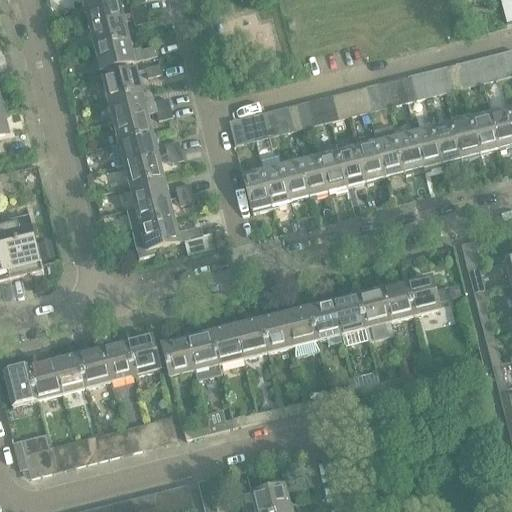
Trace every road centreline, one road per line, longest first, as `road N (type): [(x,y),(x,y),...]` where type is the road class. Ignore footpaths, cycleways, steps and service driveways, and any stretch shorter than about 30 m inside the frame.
road 1 (residential): [(339,511),(318,433),(9,511)]
road 2 (residential): [(100,310),(22,0)]
road 3 (residential): [(204,118),(511,42)]
road 4 (residential): [(244,274),(511,206)]
road 5 (residential): [(244,274),(204,118)]
road 6 (residential): [(100,310),(244,274)]
road 7 (residential): [(204,118),(174,0)]
